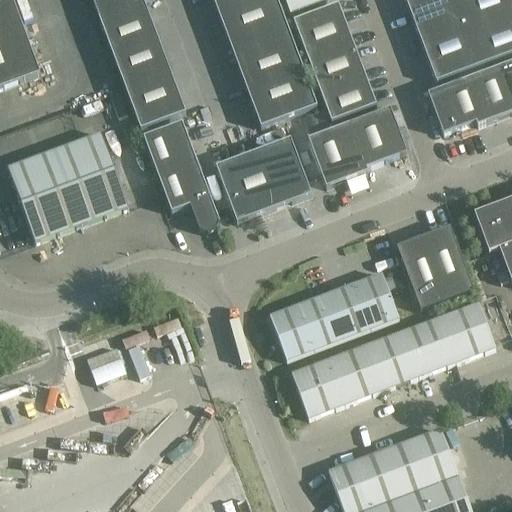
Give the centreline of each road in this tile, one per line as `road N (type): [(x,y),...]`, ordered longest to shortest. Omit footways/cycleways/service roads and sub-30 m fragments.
road 1 (unclassified): [(511,377),(279,464)]
road 2 (unclassified): [(439,191),(210,282)]
road 3 (unclassified): [(0,297),(54,303),(150,272),(210,282)]
road 4 (unclassified): [(439,191),(368,0)]
road 5 (unclassified): [(210,282),(279,464)]
road 6 (unknown): [(178,0),(231,155)]
